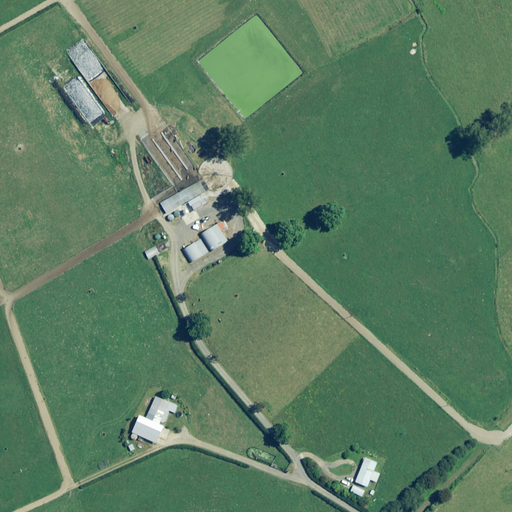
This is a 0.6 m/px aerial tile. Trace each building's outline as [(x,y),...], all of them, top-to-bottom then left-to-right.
[(129,111),(79,37),(64,48),(114,121),(129,111)] [(205,192),(200,182),(161,203),(166,213),(184,204),(186,208),(192,205),(195,212),(204,207),(198,196),(205,192)] [(226,187),(225,186),(224,186),(223,186),(222,186),(221,186),(220,187),(219,188),(219,189),(219,190),(219,191),(219,192),(220,193),(221,194),(222,194),(223,194),(224,194),(225,194),(225,193),(226,193),(227,192),(227,191),(227,190),(227,189),(227,188),(226,187)] [(209,191),(204,194),(208,202),(213,199),(209,191)] [(228,241),(217,225),(202,235),(212,251),(228,241)] [(209,252),(201,239),(184,250),(192,263),(209,252)] [(165,250),(161,243),(150,249),(154,256),(165,250)] [(178,407),(157,396),(147,417),(155,421),(156,420),(164,424),(170,411),(175,414),(178,407)] [(165,432),(161,430),(156,438),(160,441),(165,432)] [(377,463),(366,458),(355,483),(367,488),(370,480),(377,482),(380,474),(374,471),(377,463)] [(365,491),(353,486),(351,492),(362,497),(365,491)]
